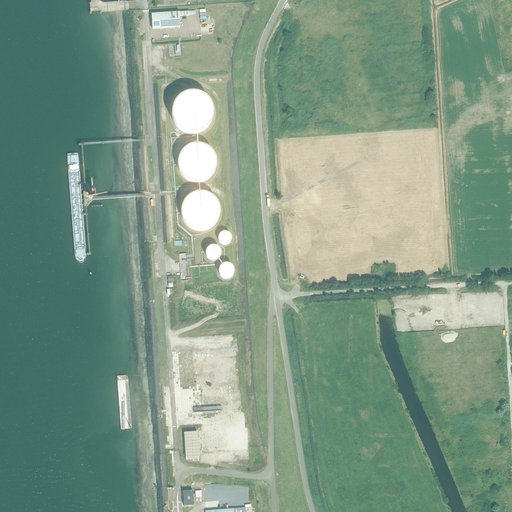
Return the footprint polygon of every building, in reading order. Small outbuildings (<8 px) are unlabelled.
[(152,29),(160,28),(180,27),(179,16),(189,15),(189,11),(151,14),(152,29)] [(213,114),(213,111),(212,108),(211,105),(209,102),(208,100),(205,98),(203,96),(200,95),(197,94),(195,93),(192,93),(189,93),(186,94),(183,95),(180,97),(178,98),(176,101),(174,103),(173,106),(172,109),(172,112),(172,115),(172,118),(173,121),(174,123),(176,126),(178,128),(180,130),(182,132),(185,133),(187,133),(190,134),(193,134),(195,134),(198,133),(200,132),(203,131),(205,129),(207,127),(209,125),(211,122),(212,120),(213,117),(213,114)] [(217,164),(217,162),(216,159),(215,156),(214,154),(213,151),(211,149),(209,148),(206,146),(204,145),(201,144),(198,144),(196,144),(193,144),(191,145),(188,146),(186,147),(184,149),(182,151),(181,153),(179,155),(178,157),(178,160),(177,163),(177,165),(178,168),(179,171),(181,174),(183,177),(185,179),(188,181),(190,182),(192,183),(195,183),(197,183),(200,183),(202,182),(205,182),(207,180),(209,179),(211,177),(213,175),(215,172),(216,170),(216,167),(217,164)] [(219,217),(220,213),(220,210),(219,206),(218,203),(216,200),(214,197),(211,195),(208,194),(204,193),(201,192),(198,192),(195,193),(192,194),(189,196),(187,198),(185,200),(183,203),(182,206),(181,208),(181,212),(181,215),(182,219),(183,222),(185,225),(188,227),(191,229),(194,231),(198,231),(201,232),(205,231),(208,230),(211,228),(214,226),(216,223),(218,220),(219,217)] [(231,238),(231,237),(231,235),(230,234),(229,233),(228,232),(226,232),(225,232),(223,232),(222,232),(220,233),(219,234),(218,235),(218,237),(218,238),(218,240),(218,241),(219,243),(220,244),(222,244),(223,245),(225,245),(226,245),(228,244),(229,244),(230,243),(231,241),(231,240),(231,238)] [(221,255),(221,254),(221,252),(220,251),(220,249),(219,248),(218,247),(216,246),(215,246),(213,245),(212,246),(210,246),(209,247),(207,248),(206,249),(206,250),(205,252),(205,253),(205,255),(205,256),(206,258),(207,259),(208,260),(210,261),(211,261),(213,261),(214,261),(216,261),(217,260),(218,259),(219,258),(220,257),(221,255)] [(234,273),(234,271),(234,270),(234,268),(233,267),(232,266),(231,265),(229,264),(228,263),(226,263),(225,263),(223,264),(222,265),(221,266),(220,267),(219,268),(218,270),(218,271),(218,273),(219,274),(219,276),(220,277),(222,278),(223,279),(224,279),(226,279),(228,279),(229,279),(230,278),(232,277),(233,276),(233,274),(234,273)] [(184,433),(185,460),(201,459),(199,432),(184,433)] [(193,490),(183,491),(184,506),(194,505),(193,495),(195,495),(196,497),(202,497),(201,491),(195,491),(195,493),(193,493),(193,490)]
